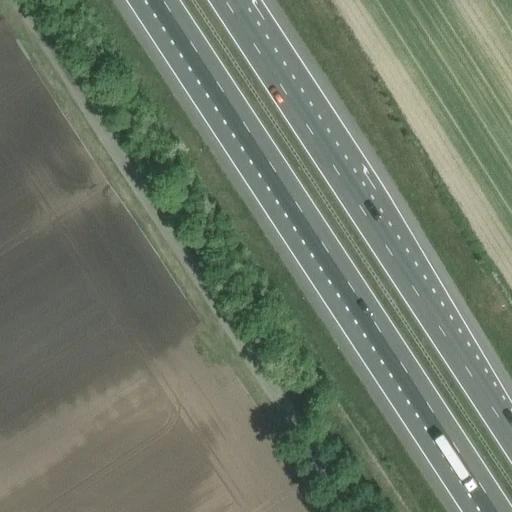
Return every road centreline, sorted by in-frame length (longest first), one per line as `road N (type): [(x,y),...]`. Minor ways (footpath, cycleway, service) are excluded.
road 1 (unclassified): [(355,511),(18,0)]
road 2 (motorway): [(161,0),(497,511)]
road 3 (motorway): [(511,439),(223,0)]
